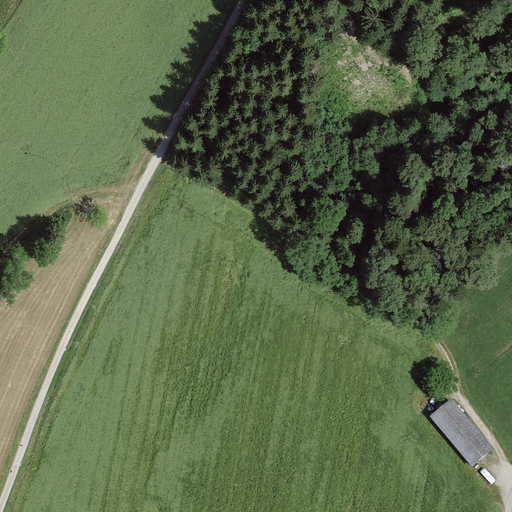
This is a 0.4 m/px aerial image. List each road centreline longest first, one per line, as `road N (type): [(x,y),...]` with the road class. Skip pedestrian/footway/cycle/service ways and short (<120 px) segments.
road 1 (track): [(1,511),(99,274),(236,0)]
road 2 (track): [(511,463),(472,410),(451,353),(418,317),(267,202),(166,146)]
road 3 (track): [(0,258),(53,191),(150,178)]
